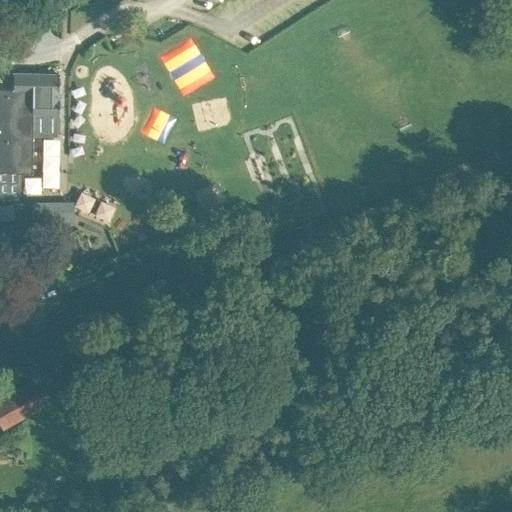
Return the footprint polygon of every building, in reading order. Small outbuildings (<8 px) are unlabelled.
[(161,51),(180,96),(203,86),(201,81),(211,76),(194,36),(161,51)] [(0,196),(17,196),(18,171),(32,171),(32,138),(57,139),(56,118),(59,117),(59,73),(12,73),(12,89),(0,88),(0,196)] [(150,134),(165,141),(177,118),(161,111),(150,134)] [(66,203),(30,203),(31,222),(67,222),(66,203)] [(31,381),(0,398),(0,420),(5,428),(45,405),(31,381)] [(199,492),(165,497),(166,511),(192,511),(201,511),(199,492)]
